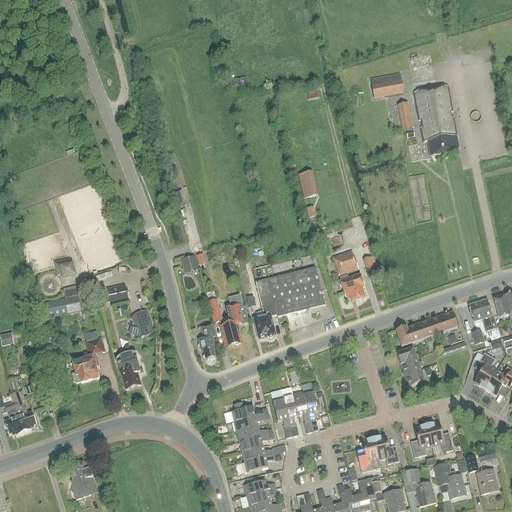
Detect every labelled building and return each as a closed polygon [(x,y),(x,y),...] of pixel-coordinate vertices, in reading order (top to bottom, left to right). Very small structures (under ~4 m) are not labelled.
[(401,81),(371,86),(374,99),(403,94),(401,81)] [(452,113),(448,87),(413,93),(419,122),(419,121),(421,121),(422,128),(421,129),(421,128),(420,128),(423,143),(427,142),(430,158),(453,154),(453,151),(459,150),(453,118),(453,119),(451,119),(450,113),(452,113)] [(412,130),(407,104),(397,106),(402,132),(412,130)] [(300,174),(303,197),(318,196),(315,172),(300,174)] [(308,208),(309,217),(316,216),(315,207),(308,208)] [(332,259),(338,277),(358,271),(352,253),(332,259)] [(202,255),(196,257),(199,267),(205,265),(202,255)] [(195,257),(183,260),(185,267),(190,266),(191,273),(199,271),(195,257)] [(61,277),(75,275),(74,263),(60,265),(61,277)] [(316,269),(256,284),(262,308),(275,304),(279,318),(325,306),(316,269)] [(362,300),(363,299),(365,298),(362,288),(364,287),(361,276),(349,279),(348,276),(340,279),(346,299),(350,298),(351,302),(357,301),(359,301),(360,301),(361,301),(362,300)] [(127,299),(125,286),(104,291),(107,304),(127,299)] [(511,294),(503,297),(509,316),(511,315),(511,294)] [(217,300),(209,303),(214,324),(220,322),(227,348),(236,346),(237,347),(240,346),(242,345),(243,344),(239,327),(244,325),(240,307),(242,307),(240,296),(228,299),(231,309),(226,310),(228,317),(222,319),(217,300)] [(78,297),(39,306),(43,322),(81,313),(78,297)] [(498,319),(509,316),(503,297),(493,300),(498,319)] [(493,317),(491,318),(487,302),(468,307),(474,324),(482,321),(486,333),(496,330),(493,317)] [(264,316),(254,319),(259,340),(268,338),(270,340),(273,339),(275,336),(276,336),(271,318),(277,316),(277,318),(279,318),(275,304),(262,308),(264,316)] [(401,348),(457,329),(452,313),(406,329),(395,332),(401,348)] [(134,337),(139,338),(141,338),(142,338),(144,337),(147,336),(148,335),(151,334),(153,332),(155,331),(154,330),(152,332),(147,314),(130,319),(137,330),(139,337),(134,337)] [(204,340),(199,341),(202,353),(204,353),(206,360),(208,359),(210,360),(212,359),(214,358),(216,357),(214,350),(216,349),(213,338),(216,337),(213,325),(201,328),(204,340)] [(474,346),(484,343),(481,331),(471,334),(474,346)] [(13,345),(11,335),(0,336),(0,341),(1,348),(13,345)] [(511,337),(502,341),(504,348),(511,345),(511,337)] [(97,356),(105,353),(102,339),(86,343),(89,357),(84,358),(85,360),(73,363),(75,374),(72,375),(74,382),(77,385),(81,384),(100,379),(97,368),(100,368),(97,356)] [(440,352),(441,356),(466,348),(464,343),(440,352)] [(409,389),(424,383),(413,350),(396,355),(400,366),(401,366),(409,389)] [(118,365),(119,364),(124,363),(126,371),(120,373),(125,390),(127,391),(141,386),(138,374),(141,373),(136,359),(132,360),(131,354),(133,355),(136,355),(134,354),(131,354),(129,354),(128,354),(126,354),(125,355),(124,355),(122,356),(121,356),(120,357),(119,358),(118,359),(117,360),(116,361),(117,361),(118,365)] [(485,391),(496,372),(490,368),(495,361),(484,355),(476,368),(482,372),(474,385),(479,387),(478,388),(485,391)] [(496,372),(485,391),(491,395),(495,398),(503,385),(509,389),(511,384),(511,371),(507,369),(502,376),(496,372)] [(6,382),(11,395),(18,393),(14,380),(6,382)] [(36,385),(24,389),(26,396),(38,393),(36,385)] [(303,394),(312,434),(319,432),(316,422),(315,422),(313,414),(318,413),(313,391),(303,394)] [(19,393),(10,396),(13,404),(24,434),(31,431),(30,428),(36,426),(33,420),(34,418),(33,416),(32,415),(31,414),(27,415),(19,393)] [(292,396),(298,418),(303,416),(305,424),(304,425),(306,435),(312,434),(303,394),(292,396)] [(293,419),(298,418),(292,396),(282,399),(290,428),(292,439),(299,437),(296,426),(295,427),(293,419)] [(282,421),(284,430),(283,430),(285,441),(292,439),(290,428),(282,399),(272,401),(277,423),(282,421)] [(24,434),(13,404),(4,407),(10,421),(5,423),(5,425),(5,427),(6,429),(7,430),(9,436),(15,434),(17,437),(24,434)] [(241,404),(233,406),(235,412),(243,410),(241,404)] [(263,416),(268,415),(266,410),(254,413),(253,408),(243,410),(235,412),(231,413),(234,424),(263,416)] [(263,416),(234,424),(236,434),(258,428),(257,424),(265,422),(263,416)] [(433,425),(426,427),(432,449),(439,447),(441,455),(453,452),(449,437),(442,439),(438,424),(434,425),(433,425)] [(425,451),(432,449),(426,427),(419,429),(414,430),(418,445),(411,446),(414,460),(427,457),(425,451)] [(259,433),(258,428),(236,434),(239,444),(273,435),(272,431),(267,432),(267,431),(259,433)] [(273,435),(239,444),(241,454),(263,448),(262,444),(274,441),(273,435)] [(373,440),(379,462),(385,461),(387,466),(399,463),(396,450),(389,452),(385,437),(380,439),(380,438),(373,440)] [(365,458),(358,460),(361,475),(374,472),(381,470),(379,462),(373,440),(366,442),(361,443),(365,458)] [(244,464),(273,457),(286,453),(284,447),(272,450),(272,451),(264,453),(263,448),(241,454),(244,464)] [(275,462),(273,457),(244,464),(247,474),(268,469),(267,464),(275,462)] [(464,460),(467,475),(477,473),(474,457),(464,460)] [(71,489),(76,501),(97,493),(92,478),(89,469),(91,469),(89,462),(83,464),(83,463),(67,468),(72,482),(70,482),(72,488),(71,489)] [(444,466),(433,469),(438,489),(446,487),(449,501),(466,497),(461,476),(456,477),(455,473),(447,475),(444,466)] [(431,483),(420,486),(417,471),(401,475),(404,487),(411,486),(413,493),(415,493),(419,509),(436,504),(431,483)] [(480,497),(499,492),(493,471),(475,475),(480,497)] [(381,493),(379,483),(380,483),(379,478),(370,480),(374,495),(381,493)] [(361,496),(356,497),(360,511),(371,511),(369,502),(375,500),(371,485),(370,480),(358,483),(361,496)] [(246,498),(276,491),(274,485),(266,487),(265,482),(244,488),(246,498)] [(342,505),(337,506),(338,511),(349,511),(345,496),(344,492),(343,488),(343,486),(337,488),(339,497),(340,497),(342,505)] [(360,511),(356,497),(352,498),(350,490),(348,491),(344,492),(345,496),(349,511),(360,511)] [(276,491),(246,498),(249,508),(270,503),(269,498),(277,496),(276,491)] [(322,510),(317,511),(327,511),(325,501),(323,491),(317,493),(319,502),(320,502),(322,510)] [(387,511),(404,511),(406,511),(401,491),(384,495),(387,511)] [(317,511),(314,511),(312,511),(310,505),(311,504),(309,495),(303,496),(306,511),(317,511)] [(306,511),(303,496),(296,498),(299,508),(300,507),(300,511),(306,511)] [(338,511),(337,506),(332,507),(330,499),(325,501),(327,511),(338,511)] [(271,507),(270,503),(249,508),(249,511),(275,511),(281,511),(279,505),(271,507)]
